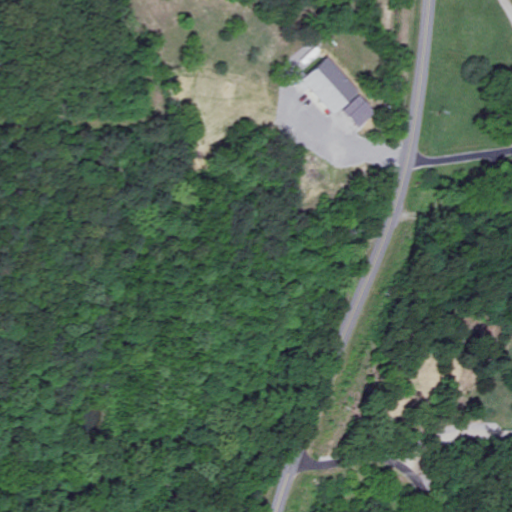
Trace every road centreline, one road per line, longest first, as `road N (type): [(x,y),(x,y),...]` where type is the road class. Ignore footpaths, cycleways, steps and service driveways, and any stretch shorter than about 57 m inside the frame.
road 1 (secondary): [(275,511),(398,195),(429,0)]
road 2 (residential): [(511,199),(397,197),(210,95),(152,164)]
road 3 (residential): [(290,465),(393,458),(418,473),(440,511)]
